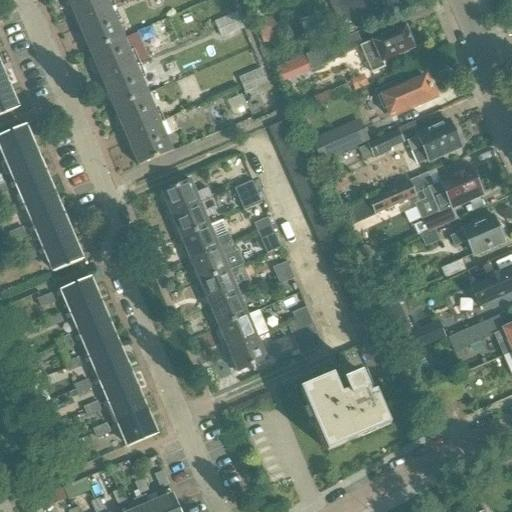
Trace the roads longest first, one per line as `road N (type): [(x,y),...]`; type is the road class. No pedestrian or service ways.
road 1 (residential): [(222,511),(112,249),(120,220),(28,0)]
road 2 (residential): [(337,511),(511,424)]
road 3 (residential): [(511,129),(454,0)]
